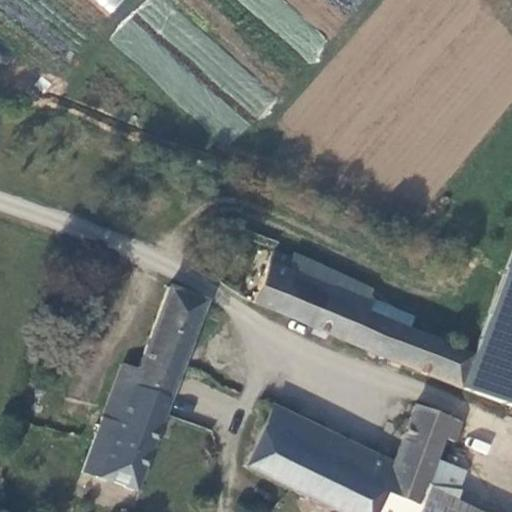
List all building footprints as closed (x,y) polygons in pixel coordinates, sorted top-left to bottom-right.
[(94,0),(112,13),(121,0),(94,0)] [(306,24),(291,45),(310,59),(326,38),(306,24)] [(263,261),(244,312),(511,424),(511,232),(463,363),(376,329),(381,318),(355,305),(358,296),(285,263),(282,269),(263,261)] [(109,371),(67,476),(121,500),(193,312),(160,299),(124,376),(109,371)] [(261,417),(231,474),(305,511),(429,511),(407,500),(438,511),(448,486),(417,473),(427,450),(440,455),(446,436),(399,420),(369,499),(320,475),(331,452),(261,417)]
